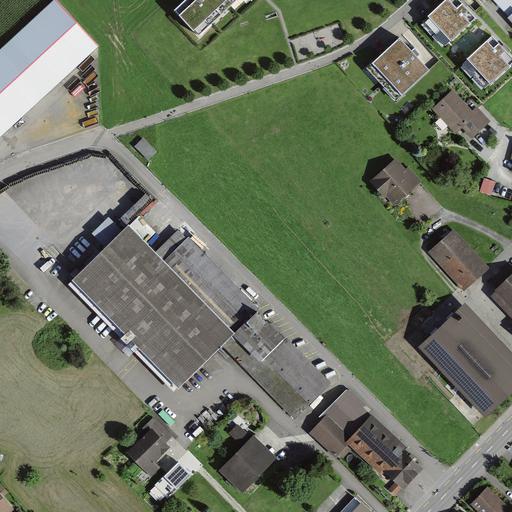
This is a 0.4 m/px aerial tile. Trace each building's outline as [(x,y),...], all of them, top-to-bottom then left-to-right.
[(57,0),(52,0),(0,49),(0,138),(100,44),(57,0)] [(182,0),(174,7),(196,31),(231,0),(182,0)] [(445,0),(428,16),(451,42),(476,19),(458,0),(445,0)] [(511,0),(488,0),(488,1),(511,27),(511,0)] [(403,35),(369,65),(398,97),(431,67),(403,35)] [(511,63),(511,56),(493,36),(467,60),(490,84),(511,63)] [(472,112),(452,92),(434,109),(458,135),(463,130),(472,140),(490,124),(476,108),(472,112)] [(157,152),(143,138),(135,146),(150,160),(157,152)] [(406,172),(395,160),(371,181),(396,208),(424,184),(410,169),(406,172)] [(123,229),(70,281),(175,387),(228,335),(123,229)] [(450,229),(427,252),(462,287),(485,264),(450,229)] [(177,230),(161,246),(237,323),(253,307),(177,230)] [(511,274),(493,292),(511,312),(511,274)] [(511,348),(464,301),(417,347),(485,415),(511,388),(511,348)] [(257,310),(236,330),(310,405),(331,384),(257,310)] [(425,467),(350,392),(322,420),(397,495),(425,467)] [(243,445),(253,436),(240,423),(231,432),(243,445)] [(150,427),(125,452),(146,473),(171,448),(150,427)] [(254,436),(220,469),(242,492),(276,458),(254,436)] [(511,505),(490,485),(472,505),(479,511),(508,511),(511,508),(511,505)] [(0,495),(0,511),(3,511),(10,508),(0,495)] [(369,511),(372,509),(357,495),(341,511),(369,511)]
